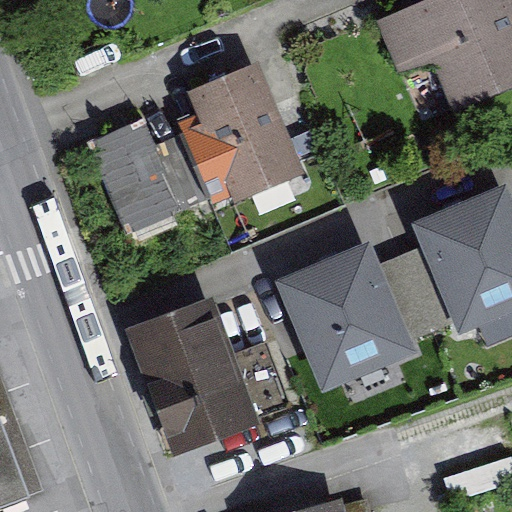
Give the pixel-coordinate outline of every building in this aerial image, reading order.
[(511,0),(436,0),(391,19),(411,66),(444,52),(467,106),(511,87),(511,0)] [(265,69),(206,93),(214,113),(246,191),(305,167),(265,69)] [(165,133),(197,211),(246,191),(214,113),(165,133)] [(157,115),(98,139),(137,236),(197,211),(165,133),(157,115)] [(511,196),(510,192),(421,229),(463,331),(511,310),(511,196)] [(373,248),(284,284),(327,387),(416,350),(373,248)] [(220,307),(146,333),(167,392),(156,396),(175,450),(299,406),(277,345),(238,358),(220,307)] [(0,509),(33,498),(0,401),(0,509)] [(511,460),(454,480),(462,503),(511,486),(511,460)] [(379,511),(376,499),(344,507),(345,511),(379,511)]
